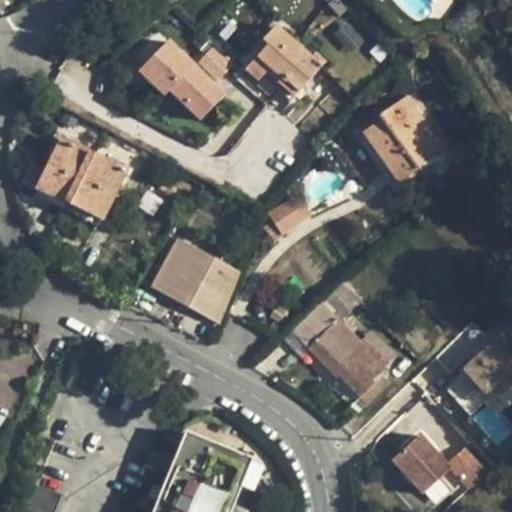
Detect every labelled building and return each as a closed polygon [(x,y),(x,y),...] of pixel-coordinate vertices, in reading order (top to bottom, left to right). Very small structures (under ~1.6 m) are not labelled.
[(257,56),(259,57),(271,68),(263,76),(292,101),(327,62),(316,52),(312,58),(275,26),(262,41),(267,45),(257,56)] [(165,98),(195,67),(169,43),(140,75),(165,98)] [(233,66),(213,48),(199,63),(219,81),(233,66)] [(259,57),(246,71),(258,82),(263,76),(271,68),(259,57)] [(195,67),(171,93),(201,122),(225,96),(195,67)] [(384,119),(364,132),(400,183),(435,159),(421,141),(432,133),(407,97),(381,116),(384,119)] [(432,133),(421,141),(435,159),(445,152),(432,133)] [(43,181),(39,190),(56,198),(60,189),(108,211),(127,171),(61,139),(53,160),(36,153),(27,173),(43,181)] [(60,189),(56,198),(104,220),(108,211),(60,189)] [(282,236),(313,215),(297,193),(267,215),(282,236)] [(174,240),(150,290),(218,324),(240,272),(174,240)] [(347,281),(327,300),(344,318),(364,299),(347,281)] [(344,318),(327,300),(294,330),(312,349),(338,376),(340,374),(361,397),(375,383),(373,381),(382,373),(393,362),(368,336),(364,340),(344,318)] [(478,314),(457,336),(469,349),(491,328),(478,314)] [(376,329),(368,336),(393,362),(400,355),(376,329)] [(511,331),(510,329),(471,364),(474,367),(455,384),(477,408),(497,391),(499,394),(511,382),(511,331)] [(312,349),(294,330),(284,340),(302,359),(312,349)] [(0,378),(27,377),(26,354),(0,354),(0,378)] [(114,361),(109,372),(130,381),(135,371),(114,361)] [(384,375),(382,373),(373,381),(375,383),(384,375)] [(427,429),(399,455),(429,488),(458,462),(427,429)] [(224,511),(234,488),(228,485),(239,457),(185,436),(154,511),(224,511)] [(499,462),(479,439),(458,457),(478,480),(499,462)] [(135,510),(139,511),(151,511),(171,462),(156,456),(135,510)] [(30,486),(20,511),(48,511),(55,495),(30,486)]
